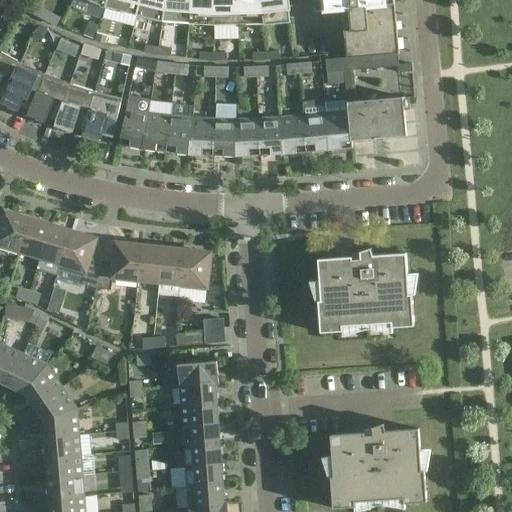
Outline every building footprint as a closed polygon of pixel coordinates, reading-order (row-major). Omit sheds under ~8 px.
[(107,0),(105,7),(137,15),(140,0),(107,0)] [(140,0),(137,15),(163,22),(166,0),(140,0)] [(166,0),(163,22),(189,24),(191,0),(166,0)] [(191,0),(189,24),(214,25),(215,0),(191,0)] [(215,0),(214,25),(215,25),(239,25),(238,0),(215,0)] [(238,0),(239,25),(264,24),(262,0),(238,0)] [(262,0),(264,24),(290,22),(287,0),(262,0)] [(353,141),(407,136),(404,97),(357,101),(356,83),(355,83),(355,70),(400,66),(399,54),(400,54),(395,0),(314,0),(316,11),(344,9),(348,57),(326,59),(328,72),(345,71),(346,84),(348,101),(349,111),(350,111),(352,141),(353,141)] [(61,18),(36,5),(32,14),(56,27),(61,18)] [(101,50),(84,45),(81,54),(97,60),(101,50)] [(157,55),(159,48),(146,45),(145,52),(157,55)] [(159,48),(157,55),(171,57),(171,49),(159,48)] [(0,96),(3,99),(21,63),(0,51),(0,96)] [(266,53),(267,60),(280,59),(279,51),(266,53)] [(200,60),(212,61),(213,61),(214,53),(200,52),(200,60)] [(149,60),(137,57),(135,67),(147,70),(149,60)] [(299,64),(300,74),(312,73),(311,62),(299,64)] [(21,63),(3,99),(4,99),(2,104),(9,108),(18,112),(21,106),(30,110),(45,74),(21,63)] [(176,74),(177,64),(165,63),(163,73),(176,74)] [(177,64),(176,74),(188,75),(189,65),(177,64)] [(300,74),(299,64),(287,65),(288,76),(300,74)] [(257,67),(257,77),(269,77),(268,66),(257,67)] [(217,78),(217,67),(205,67),(204,78),(217,78)] [(217,67),(217,78),(228,78),(229,67),(217,67)] [(257,77),(257,67),(244,67),(244,78),(257,77)] [(47,118),(57,121),(70,83),(45,74),(30,110),(27,116),(45,123),(47,118)] [(84,130),(96,91),(70,83),(57,121),(55,127),(73,133),(74,127),(84,130)] [(96,91),(84,130),(83,136),(100,140),(101,135),(113,137),(122,98),(96,91)] [(120,144),(144,149),(149,113),(151,100),(130,96),(127,108),(120,144)] [(303,101),(304,115),(307,152),(330,150),(327,113),(326,113),(325,103),(325,99),(303,101)] [(327,113),(330,150),(354,148),(353,141),(352,141),(350,111),(349,111),(348,101),(325,103),(326,113),(327,113)] [(144,149),(167,152),(171,115),(149,113),(144,149)] [(171,115),(167,152),(190,155),(193,118),(171,115)] [(281,117),(285,154),(307,152),(304,115),(281,117)] [(285,154),(281,117),(259,119),(261,156),(285,154)] [(190,155),(214,156),(215,119),(193,118),(190,155)] [(215,119),(214,156),(237,157),(237,120),(215,119)] [(237,157),(238,157),(261,156),(259,119),(237,120),(237,157)] [(0,248),(19,254),(30,218),(5,211),(0,227),(0,248)] [(21,251),(41,257),(50,225),(30,218),(19,254),(19,255),(21,251)] [(38,269),(57,275),(59,267),(60,267),(71,231),(50,225),(41,257),(38,269)] [(95,288),(96,288),(102,261),(90,258),(96,239),(71,231),(60,267),(85,275),(82,284),(95,288)] [(96,288),(111,290),(112,281),(138,283),(142,246),(116,243),(114,263),(102,261),(96,288)] [(138,283),(139,279),(160,282),(163,248),(142,246),(138,283)] [(158,294),(179,296),(180,288),(181,288),(185,251),(163,248),(160,282),(158,294)] [(344,331),(345,336),(365,330),(372,329),(392,332),(392,328),(415,326),(413,294),(410,294),(407,253),(373,255),(371,249),(372,249),(371,248),(359,252),(360,253),(361,252),(361,256),(360,256),(361,260),(353,260),(352,257),(319,259),(322,301),(319,301),(321,333),(344,331)] [(181,288),(206,291),(211,253),(185,251),(181,288)] [(26,301),(30,291),(19,287),(15,298),(26,301)] [(30,291),(26,301),(37,305),(40,294),(30,291)] [(36,325),(42,314),(35,311),(29,322),(36,325)] [(42,314),(36,325),(43,329),(49,318),(42,314)] [(204,320),(206,344),(223,343),(221,318),(204,320)] [(203,332),(177,334),(178,346),(204,344),(203,332)] [(154,337),(155,348),(166,347),(165,336),(154,337)] [(155,348),(154,337),(143,338),(144,349),(155,348)] [(0,382),(7,386),(23,353),(0,342),(0,382)] [(91,357),(98,361),(99,360),(104,349),(97,346),(91,357)] [(98,361),(106,365),(112,353),(104,349),(99,360),(98,361)] [(7,386),(23,393),(47,365),(23,353),(7,386)] [(180,385),(219,382),(217,361),(178,364),(180,385)] [(23,393),(33,407),(62,386),(47,365),(23,393)] [(180,385),(181,405),(217,402),(216,384),(219,383),(219,382),(180,385)] [(33,407),(42,421),(77,408),(62,386),(33,407)] [(142,388),(130,389),(131,398),(143,397),(142,388)] [(217,402),(181,405),(183,426),(219,423),(217,402)] [(42,421),(44,438),(79,434),(77,408),(42,421)] [(133,430),(145,429),(145,422),(133,422),(133,430)] [(116,431),(129,430),(128,423),(116,423),(116,431)] [(219,423),(183,426),(184,446),(220,443),(219,423)] [(357,507),(357,511),(377,506),(384,505),(405,509),(405,504),(428,502),(425,470),(423,471),(420,429),(386,431),(384,425),(385,425),(385,424),(373,427),(373,428),(374,428),(374,432),(374,436),(366,436),(366,432),(331,435),(334,476),(332,477),(334,509),(357,507)] [(145,429),(133,430),(134,439),(146,438),(145,429)] [(129,430),(116,431),(117,440),(130,439),(129,430)] [(44,438),(45,458),(81,455),(79,434),(44,438)] [(220,443),(184,446),(186,466),(222,463),(220,443)] [(136,471),(149,470),(147,450),(135,451),(136,471)] [(45,458),(47,478),(83,475),(81,455),(45,458)] [(120,472),(132,471),(131,456),(118,457),(120,472)] [(222,463),(186,466),(187,487),(223,484),(222,463)] [(149,470),(136,471),(137,480),(149,479),(149,470)] [(132,471),(120,472),(120,481),(132,480),(132,471)] [(47,478),(49,498),(85,495),(83,475),(47,478)] [(187,487),(189,507),(228,504),(228,503),(224,503),(223,484),(187,487)] [(85,511),(85,495),(49,498),(49,511),(85,511)] [(140,511),(152,510),(151,495),(139,496),(140,511)]
